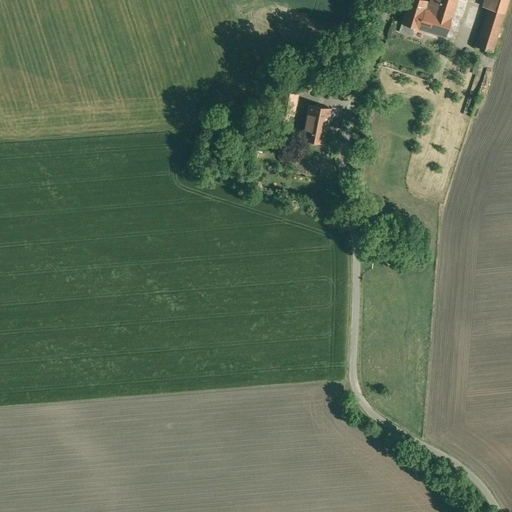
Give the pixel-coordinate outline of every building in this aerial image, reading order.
[(427,1),(424,0),(408,0),(401,23),(402,23),(399,32),(411,35),(414,27),(422,30),(428,10),(424,8),(427,1)] [(430,0),(430,2),(431,2),(428,10),(422,30),(445,37),(456,0),(430,0)] [(490,0),(487,8),(488,8),(476,46),(492,52),(508,0),(490,0)] [(297,94),(282,91),(278,113),(276,112),(271,138),(280,140),(281,133),(285,114),(293,116),(297,94)] [(330,109),(309,105),(303,139),(324,143),(330,109)] [(391,244),(383,242),(380,252),(388,254),(391,244)]
